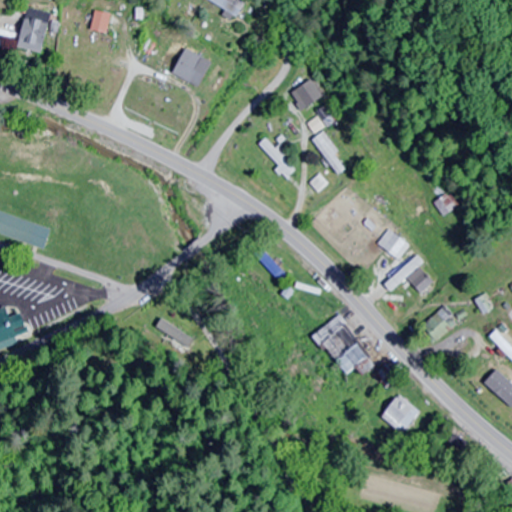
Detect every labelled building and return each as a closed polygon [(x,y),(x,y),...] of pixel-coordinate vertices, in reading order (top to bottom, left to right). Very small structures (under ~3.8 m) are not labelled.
[(239,16),(246,1),(242,0),(205,0),(205,1),(239,16)] [(26,8),(18,49),(42,54),(50,13),(26,8)] [(106,35),(110,15),(95,11),(90,31),(106,35)] [(170,73),(198,88),(212,64),(184,48),(170,73)] [(291,94),(303,111),(323,97),(312,80),(291,94)] [(316,134),(324,129),(318,118),(309,123),(316,134)] [(313,140),(337,176),(347,170),(323,133),(313,140)] [(296,171),(266,140),(259,146),(289,177),(296,171)] [(329,185),(321,175),(311,184),(319,193),(329,185)] [(434,204),(444,218),(461,207),(451,193),(434,204)] [(51,230),(0,212),(0,235),(44,251),(51,230)] [(379,245),(398,260),(409,246),(390,231),(379,245)] [(425,296),(423,294),(434,282),(419,267),(393,294),(410,312),(425,296)] [(424,329),(440,342),(452,327),(448,324),(455,315),(444,306),(424,329)] [(10,319),(7,310),(0,311),(0,345),(17,340),(14,331),(25,327),(21,315),(10,319)] [(316,337),(347,375),(356,368),(362,376),(375,366),(337,319),(316,337)] [(511,345),(496,332),(489,341),(511,358),(511,345)] [(399,377),(386,365),(376,376),(389,388),(399,377)] [(382,415),(402,434),(421,413),(400,394),(382,415)]
